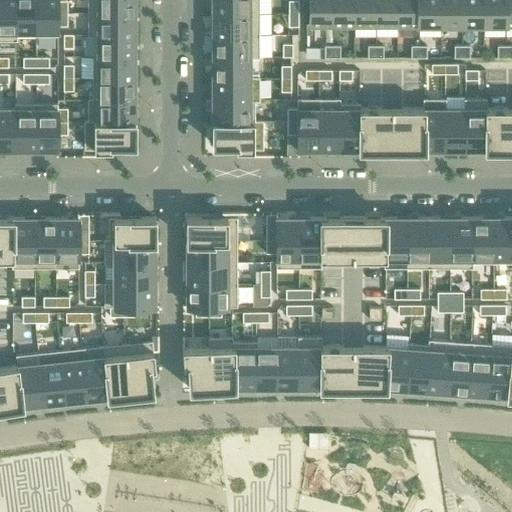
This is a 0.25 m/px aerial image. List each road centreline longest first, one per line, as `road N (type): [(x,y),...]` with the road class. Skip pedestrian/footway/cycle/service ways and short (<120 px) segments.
road 1 (residential): [(511,185),(171,185)]
road 2 (residential): [(171,185),(168,0)]
road 3 (residential): [(171,185),(0,186)]
